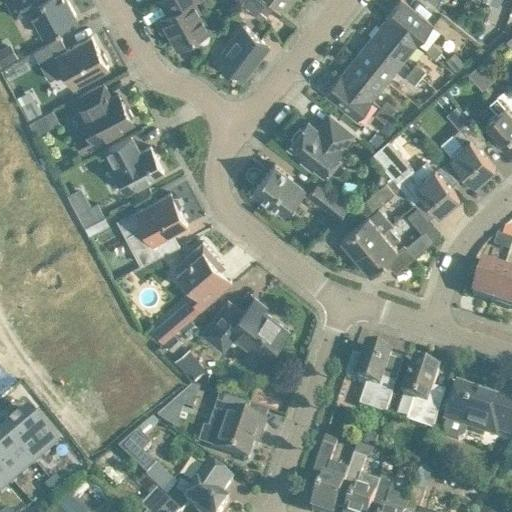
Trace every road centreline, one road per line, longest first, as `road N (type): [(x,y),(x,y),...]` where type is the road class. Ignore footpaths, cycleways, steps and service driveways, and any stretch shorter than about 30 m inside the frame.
road 1 (residential): [(346,302),(240,224),(220,181),(224,128)]
road 2 (residential): [(269,511),(346,302)]
road 3 (residential): [(224,128),(254,111),(348,0)]
road 4 (residential): [(224,128),(206,102),(147,71),(110,0)]
road 5 (residential): [(511,195),(465,240),(431,330)]
road 6 (residential): [(0,335),(88,445)]
